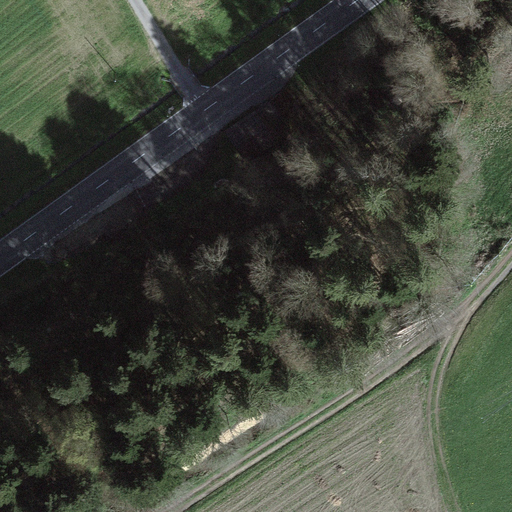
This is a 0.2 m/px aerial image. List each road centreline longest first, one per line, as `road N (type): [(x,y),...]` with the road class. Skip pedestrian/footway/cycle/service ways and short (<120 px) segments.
road 1 (track): [(165,511),(423,340),(511,253)]
road 2 (secondary): [(206,109),(0,258)]
road 3 (track): [(464,307),(434,390),(435,442),(452,511)]
road 4 (secondary): [(358,0),(206,109)]
road 5 (unclassified): [(135,0),(206,109)]
